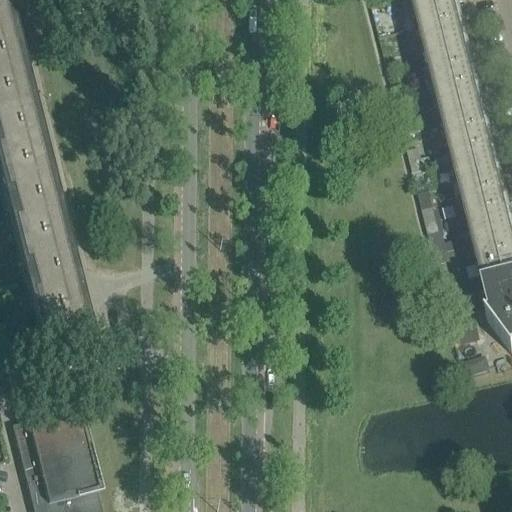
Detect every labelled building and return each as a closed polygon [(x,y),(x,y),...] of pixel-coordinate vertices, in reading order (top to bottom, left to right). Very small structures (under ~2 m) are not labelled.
[(0,0),(0,159),(0,161),(0,160),(0,179),(7,205),(11,204),(18,233),(14,234),(25,277),(29,276),(37,305),(32,306),(43,349),(47,348),(51,362),(43,364),(44,366),(44,365),(48,378),(66,374),(98,366),(94,351),(88,353),(0,2),(0,0)] [(511,239),(454,9),(465,6),(463,0),(412,0),(411,0),(489,309),(490,308),(493,321),(488,323),(487,323),(511,357),(511,239)] [(391,93),(394,104),(405,101),(403,90),(391,93)] [(405,101),(394,104),(397,115),(408,112),(405,101)] [(407,155),(410,166),(421,163),(418,153),(407,155)] [(421,163),(410,166),(412,177),(424,174),(421,163)] [(423,218),(425,229),(437,225),(434,215),(423,218)] [(437,225),(425,229),(428,239),(439,236),(437,225)] [(450,277),(438,280),(441,290),(452,287),(450,277)] [(455,298),(452,287),(441,290),(443,301),(455,298)] [(473,324),(456,328),(460,348),(478,343),(473,324)] [(485,361),(464,368),(468,380),(489,374),(485,361)] [(100,511),(97,498),(97,497),(76,413),(26,425),(27,427),(12,431),(32,511),(100,511)]
